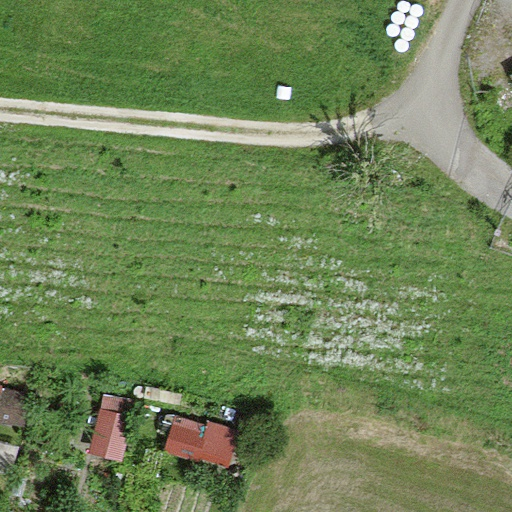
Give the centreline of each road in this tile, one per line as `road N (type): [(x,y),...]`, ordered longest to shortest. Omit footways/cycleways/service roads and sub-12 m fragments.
road 1 (track): [(0,108),(299,134),(416,118)]
road 2 (track): [(416,118),(469,0)]
